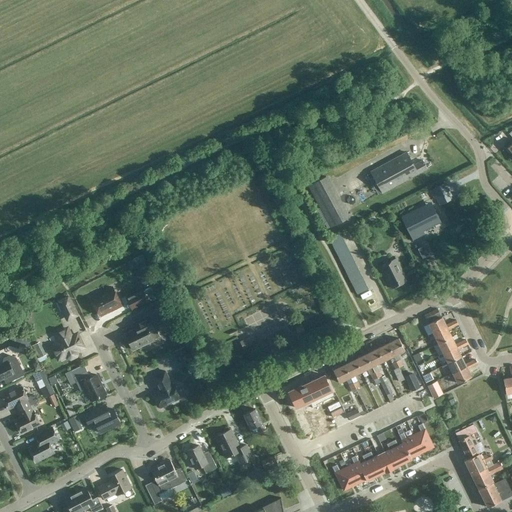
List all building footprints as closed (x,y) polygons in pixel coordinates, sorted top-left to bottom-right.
[(406,151),(371,171),(382,192),(427,168),(423,159),(413,164),(406,151)] [(325,175),(308,185),(331,226),(348,217),(325,175)] [(445,183),(430,191),(434,200),(436,199),(439,205),(453,199),(445,183)] [(402,217),(412,239),(419,236),(417,233),(422,230),(440,221),(432,207),(423,211),(421,207),(402,217)] [(343,239),(332,245),(335,250),(346,245),(343,239)] [(346,245),(335,250),(338,256),(349,250),(346,245)] [(424,245),(418,248),(421,255),(427,252),(424,245)] [(349,250),(338,256),(341,261),(352,255),(349,250)] [(352,255),(341,261),(343,266),(354,261),(352,255)] [(396,257),(380,265),(388,282),(389,282),(392,287),(406,280),(403,275),(404,274),(396,257)] [(132,259),(121,264),(124,268),(134,263),(132,259)] [(354,261),(343,266),(346,272),(357,266),(354,261)] [(357,266),(346,272),(349,277),(360,272),(357,266)] [(360,272),(349,277),(350,279),(349,279),(351,283),(363,277),(360,272)] [(363,277),(351,283),(354,288),(365,282),(363,277)] [(365,282),(354,288),(357,293),(368,288),(365,282)] [(150,285),(135,293),(126,298),(131,308),(140,304),(155,296),(156,298),(162,295),(156,283),(151,285),(150,285)] [(102,293),(91,299),(98,313),(112,306),(113,308),(121,304),(112,286),(101,292),(102,293)] [(78,315),(68,294),(56,300),(66,321),(78,315)] [(150,304),(154,312),(163,328),(174,322),(166,306),(162,298),(150,304)] [(426,332),(427,335),(433,333),(434,333),(447,326),(446,324),(442,316),(441,316),(437,308),(424,314),(425,314),(429,323),(423,326),(426,332)] [(136,327),(125,332),(133,348),(153,339),(148,328),(153,326),(148,315),(133,322),(136,327)] [(434,333),(438,343),(452,336),(448,329),(453,326),(451,322),(446,324),(447,326),(434,333)] [(302,324),(295,328),(300,336),(306,333),(302,324)] [(61,340),(52,344),(58,357),(66,353),(67,356),(70,357),(75,354),(76,352),(74,349),(83,345),(76,333),(70,336),(66,327),(57,332),(61,340)] [(250,336),(240,341),(243,347),(254,342),(250,336)] [(438,343),(443,353),(456,346),(455,344),(452,336),(438,343)] [(399,337),(387,343),(399,366),(403,364),(400,358),(401,358),(399,352),(405,349),(399,337)] [(37,338),(31,341),(36,354),(43,351),(37,338)] [(443,353),(448,362),(461,356),(457,348),(463,346),(460,341),(455,344),(456,346),(443,353)] [(392,362),(395,368),(393,369),(398,381),(404,379),(398,367),(399,366),(387,343),(376,348),(382,361),(389,357),(392,362)] [(185,345),(174,351),(183,371),(194,366),(185,345)] [(158,353),(161,362),(169,359),(173,370),(179,368),(171,348),(158,353)] [(387,394),(391,392),(393,391),(385,374),(384,375),(381,368),(379,369),(376,363),(382,361),(376,348),(366,353),(372,366),(374,371),(377,377),(381,375),(381,376),(378,377),(387,394)] [(0,377),(7,374),(9,379),(22,373),(14,356),(8,353),(2,356),(0,362),(0,377)] [(366,353),(355,358),(361,371),(372,366),(366,353)] [(448,362),(453,372),(466,366),(465,364),(461,356),(448,362)] [(356,387),(360,385),(354,374),(361,371),(355,358),(345,364),(356,387)] [(470,361),(465,364),(466,366),(453,372),(458,382),(471,376),(467,368),(472,365),(470,361)] [(96,373),(90,377),(83,363),(70,369),(70,370),(64,373),(70,384),(76,381),(80,390),(85,387),(91,400),(106,393),(96,373)] [(351,390),(357,387),(356,387),(345,364),(333,369),(339,382),(346,378),(351,390)] [(28,386),(33,384),(35,390),(42,387),(42,388),(48,386),(41,367),(34,370),(36,375),(25,379),(28,386)] [(165,370),(153,376),(159,388),(158,391),(154,393),(160,406),(171,401),(173,403),(178,400),(178,398),(180,397),(173,383),(172,384),(165,370)] [(506,393),(511,391),(511,370),(511,371),(511,376),(503,378),(506,393)] [(404,376),(411,391),(420,387),(413,372),(404,376)] [(430,372),(422,376),(425,382),(433,378),(430,372)] [(322,379),(314,383),(324,403),(333,399),(322,379)] [(427,385),(433,398),(443,393),(436,380),(427,385)] [(314,383),(305,387),(315,406),(324,403),(314,383)] [(14,404),(17,410),(28,404),(25,398),(26,398),(20,385),(1,394),(7,407),(14,404)] [(305,387),(295,391),(305,410),(315,406),(305,387)] [(295,391),(285,395),(296,414),(305,410),(295,391)] [(31,410),(28,404),(17,410),(20,415),(13,419),(20,432),(39,422),(32,409),(31,410)] [(65,406),(69,416),(75,413),(70,404),(65,406)] [(95,422),(100,432),(120,422),(113,408),(108,410),(105,404),(83,414),(89,425),(95,422)] [(255,408),(244,413),(251,428),(256,425),(259,431),(265,429),(262,423),(262,422),(255,408)] [(357,408),(347,413),(350,419),(360,414),(357,408)] [(407,427),(414,426),(413,422),(419,420),(418,417),(406,419),(407,427)] [(314,422),(317,437),(333,433),(330,419),(314,422)] [(420,431),(413,434),(422,452),(433,446),(422,423),(417,425),(420,431)] [(34,461),(53,451),(49,443),(57,438),(51,426),(34,434),(38,441),(27,447),(34,461)] [(230,429),(216,436),(227,457),(236,453),(237,453),(242,462),(252,457),(246,444),(240,448),(230,429)] [(402,431),(398,433),(403,443),(410,459),(411,458),(411,457),(422,452),(413,434),(406,438),(402,431)] [(459,439),(468,457),(464,459),(471,474),(485,467),(483,463),(492,458),(489,452),(480,456),(478,452),(477,453),(468,435),(459,439)] [(395,439),(390,441),(401,463),(410,459),(403,443),(397,445),(395,439)] [(389,449),(385,451),(393,467),(401,463),(390,441),(386,443),(389,449)] [(198,444),(186,450),(195,468),(202,465),(206,472),(216,467),(210,453),(204,456),(198,444)] [(370,451),(366,453),(376,475),(385,471),(377,455),(373,457),(370,451)] [(364,461),(359,464),(367,480),(376,475),(366,453),(362,455),(364,461)] [(267,474),(280,467),(273,454),(261,460),(267,474)] [(354,463),(346,467),(355,484),(366,479),(366,480),(367,480),(359,464),(355,455),(351,457),(354,463)] [(170,459),(160,463),(171,487),(187,480),(182,470),(176,472),(170,459)] [(478,488),(492,481),(493,481),(490,474),(503,468),(499,460),(485,467),(471,474),(478,488)] [(161,500),(158,493),(171,487),(160,463),(150,468),(157,482),(146,487),(154,503),(161,500)] [(336,464),(332,466),(343,490),(355,484),(346,467),(339,470),(336,464)] [(258,467),(248,472),(253,481),(264,475),(261,468),(259,469),(258,467)] [(109,480),(98,486),(104,498),(115,493),(116,494),(131,487),(122,469),(107,476),(109,480)] [(511,474),(493,483),(492,481),(478,488),(487,506),(511,494),(511,474)] [(86,487),(75,493),(83,509),(89,506),(90,508),(95,505),(97,510),(103,507),(97,496),(92,499),(86,487)] [(67,511),(85,511),(83,509),(75,493),(64,498),(70,511),(67,511)] [(261,508),(254,511),(282,511),(280,497),(261,506),(261,508)]
